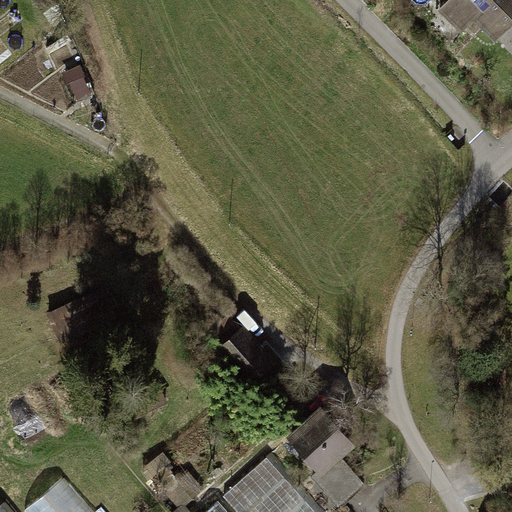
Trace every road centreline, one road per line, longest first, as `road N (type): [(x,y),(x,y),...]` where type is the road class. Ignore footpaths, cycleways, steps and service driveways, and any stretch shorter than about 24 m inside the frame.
road 1 (residential): [(394,404),(329,371),(237,307),(163,213)]
road 2 (residential): [(500,160),(419,266),(396,330),(394,404)]
road 3 (residential): [(500,160),(346,0)]
road 4 (residential): [(394,404),(460,511)]
